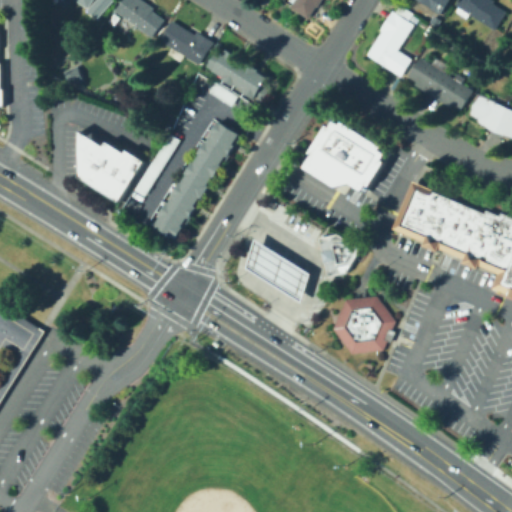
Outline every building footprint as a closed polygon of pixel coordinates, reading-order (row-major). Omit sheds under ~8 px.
[(93,0),(75,0),(88,8),(93,0)] [(110,0),(93,0),(86,8),(95,17),(110,0)] [(105,0),(113,0),(105,11),(100,8),(105,0)] [(150,34),(132,21),(128,25),(117,17),(120,12),(114,7),(119,0),(146,0),(153,5),(151,8),(163,16),(150,34)] [(311,18),(293,6),(296,2),(293,0),(324,0),(320,7),(319,6),(311,18)] [(451,0),(444,14),(431,6),(432,5),(423,0),(451,0)] [(498,30),(473,13),(470,18),(459,11),(462,6),(458,4),(460,0),(498,0),(496,2),(510,11),(498,30)] [(405,75),(370,53),(385,31),(383,29),(396,10),(418,24),(402,49),(415,58),(405,75)] [(188,65),(165,51),(169,45),(158,37),(170,18),(193,32),(195,29),(214,41),(200,64),(192,59),(188,65)] [(206,64),(215,49),(222,53),(225,48),(235,54),(234,56),(247,64),(249,61),(263,69),(261,72),(268,76),(264,83),(270,86),(260,102),(241,90),(242,87),(233,82),(232,84),(221,76),(222,74),(206,64)] [(464,109),(456,103),(454,106),(418,83),(420,81),(412,76),(424,56),(477,90),(464,109)] [(81,79),(77,65),(62,69),(67,84),(81,79)] [(231,104),(208,89),(214,80),(237,94),(231,104)] [(481,92),(511,106),(511,134),(480,120),(481,118),(471,113),(481,92)] [(335,185),(299,163),(331,112),(390,149),(364,191),(349,181),(335,185)] [(165,239),(150,230),(160,214),(158,212),(165,200),(168,202),(173,193),(170,191),(178,179),(181,181),(186,173),(183,171),(191,159),(193,160),(199,152),(196,150),(203,138),(206,140),(211,132),(209,130),(217,118),(241,133),(175,238),(168,234),(165,239)] [(119,202),(80,175),(79,129),(104,145),(107,139),(125,151),(127,148),(145,159),(119,202)] [(144,194),(134,188),(169,132),(179,138),(144,194)] [(411,234),(392,226),(411,180),(430,188),(411,234)] [(430,188),(442,193),(423,239),(411,234),(430,188)] [(442,193),(457,200),(438,245),(436,250),(421,244),(423,239),(442,193)] [(451,251),(438,245),(457,200),(470,205),(451,251)] [(470,205),(483,210),(464,256),(451,251),(470,205)] [(483,210),(484,208),(498,214),(478,263),(476,267),(462,261),(464,256),(483,210)] [(498,214),(500,210),(511,215),(511,226),(494,269),(478,263),(498,214)] [(494,269),(511,226),(511,257),(507,269),(500,266),(498,271),(494,269)] [(337,231),(361,246),(346,270),(327,275),(318,236),(337,231)] [(254,236),(246,265),(303,299),(311,271),(254,236)] [(511,257),(511,294),(491,286),(498,271),(500,266),(507,269),(511,257)] [(342,353),(385,348),(383,328),(389,327),(385,293),(336,299),(342,353)] [(0,311),(32,332),(22,347),(4,335),(2,339),(0,342),(0,397),(43,329),(40,327),(0,302),(0,311)] [(0,311),(32,332),(22,347),(4,335),(2,339),(0,342),(0,311)]
